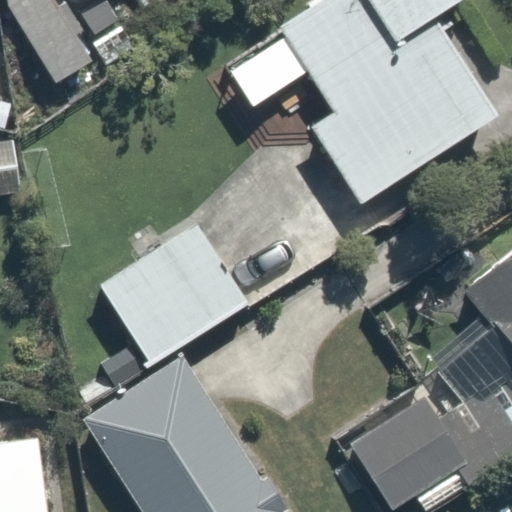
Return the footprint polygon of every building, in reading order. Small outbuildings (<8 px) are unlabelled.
[(453,0),(321,0),(283,24),(334,105),(307,122),(353,197),(500,105),(440,8),(453,0)] [(0,93),(0,129),(14,133),(22,99),(0,93)] [(25,140),(0,144),(0,195),(34,189),(25,140)] [(195,224),(103,285),(155,363),(247,301),(195,224)] [(511,253),(467,289),(511,345),(511,253)] [(281,511),(189,359),(90,419),(146,511),(281,511)] [(425,511),(511,452),(511,383),(503,369),(432,417),(417,395),(349,440),(393,507),(413,493),(425,511)] [(48,511),(38,435),(0,439),(0,511),(48,511)]
